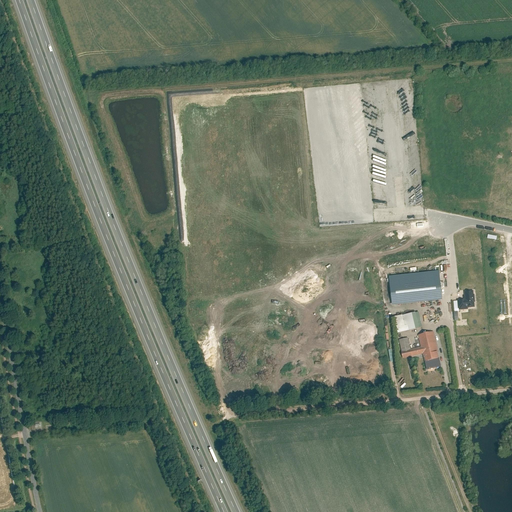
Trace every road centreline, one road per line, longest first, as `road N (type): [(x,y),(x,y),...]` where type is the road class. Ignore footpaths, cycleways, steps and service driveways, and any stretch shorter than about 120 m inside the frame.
road 1 (motorway): [(236,511),(127,261),(30,0)]
road 2 (motorway): [(17,0),(77,168),(222,511)]
road 3 (unclassified): [(223,407),(231,416),(511,390)]
road 4 (unclassified): [(39,511),(0,289)]
road 5 (unknown): [(452,217),(447,306),(462,395)]
road 6 (track): [(421,399),(464,511)]
